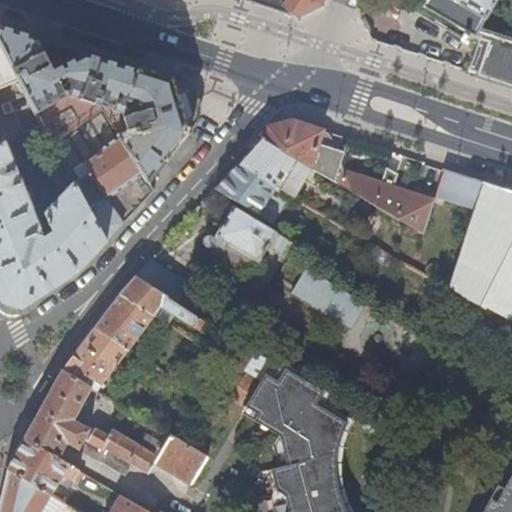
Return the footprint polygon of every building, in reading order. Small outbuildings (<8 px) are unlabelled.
[(246,0),(294,16),(280,0),(246,0)] [(280,0),(294,16),(297,17),(322,5),(323,0),(280,0)] [(426,0),(423,5),(476,36),(479,29),(485,18),(487,19),(497,0),(426,0)] [(203,114),(197,89),(2,26),(0,32),(0,41),(22,82),(45,126),(54,143),(103,109),(142,174),(148,182),(203,114)] [(511,39),(493,34),(479,29),(476,36),(489,41),(479,76),(511,86),(511,39)] [(0,127),(0,91),(22,82),(0,41),(0,145),(6,142),(0,127)] [(130,217),(155,190),(148,182),(142,174),(103,109),(54,143),(60,153),(66,166),(73,178),(75,182),(107,241),(130,217)] [(341,165),(345,153),(339,151),(343,137),(310,126),(294,120),(268,127),(260,138),(299,161),(312,169),(425,236),(436,201),(395,188),(399,175),(386,171),(382,184),(346,173),(341,165)] [(295,197),(298,192),(292,188),(295,183),(288,179),(299,161),(260,138),(251,148),(238,163),(290,194),(295,197)] [(13,146),(11,141),(6,142),(0,145),(0,224),(33,210),(23,185),(7,149),(13,146)] [(46,162),(51,173),(66,166),(60,153),(47,159),(46,162)] [(292,188),(298,192),(312,169),(299,161),(288,179),(295,183),(292,188)] [(287,199),(290,194),(238,163),(227,174),(215,188),(259,215),(268,200),(275,204),(281,195),(287,199)] [(59,185),(73,178),(66,166),(51,173),(55,183),(59,185)] [(437,198),(474,209),(483,182),(446,170),(437,198)] [(41,229),(33,210),(0,224),(0,295),(3,303),(22,308),(78,272),(107,241),(75,182),(45,214),(52,232),(45,236),(40,234),(41,229)] [(511,191),(483,182),(474,209),(449,291),(486,313),(487,310),(511,323),(511,191)] [(272,223),(287,199),(281,195),(275,204),(268,200),(259,215),(272,223)] [(233,206),(215,234),(219,237),(210,250),(244,271),(252,258),(257,261),(269,244),(282,252),(291,239),(233,206)] [(189,284),(151,258),(135,276),(185,308),(193,296),(185,290),(189,284)] [(305,268),(290,294),(350,329),(365,304),(305,268)] [(226,344),(231,337),(185,308),(135,276),(129,284),(120,293),(155,315),(161,307),(195,328),(196,326),(226,344)] [(442,303),(479,325),(486,313),(449,291),(442,303)] [(129,348),(155,315),(120,293),(108,309),(95,327),(129,348)] [(96,390),(129,348),(95,327),(78,350),(63,370),(92,388),(96,390)] [(228,356),(250,367),(259,348),(238,337),(228,356)] [(193,483),(209,458),(199,452),(172,436),(158,457),(150,452),(157,442),(147,436),(140,446),(113,430),(110,436),(97,428),(95,432),(73,420),(92,388),(63,370),(44,404),(25,439),(58,458),(67,442),(124,475),(131,464),(148,475),(156,462),(193,483)] [(314,403),(319,394),(281,372),(277,379),(265,372),(259,382),(245,405),(336,460),(336,459),(337,453),(337,446),(338,440),(341,432),(343,426),(345,421),(314,403)] [(231,398),(232,398),(245,406),(245,405),(259,382),(247,374),(231,398)] [(200,422),(213,430),(226,409),(214,401),(200,422)] [(336,464),(336,460),(245,405),(245,406),(242,411),(280,434),(275,443),(279,462),(272,464),(275,476),(283,462),(344,498),(344,497),(342,492),(339,484),(337,471),(336,464)] [(80,481),(85,474),(58,458),(25,439),(18,452),(9,468),(52,494),(60,481),(70,487),(75,478),(80,481)] [(352,511),(350,509),(346,502),(344,498),(283,462),(275,476),(277,485),(285,489),(289,503),(283,511),(352,511)] [(0,511),(41,511),(52,494),(9,468),(2,499),(0,506),(0,511)] [(511,511),(511,471),(500,491),(494,488),(480,511),(511,511)] [(149,511),(120,495),(109,511),(149,511)]
